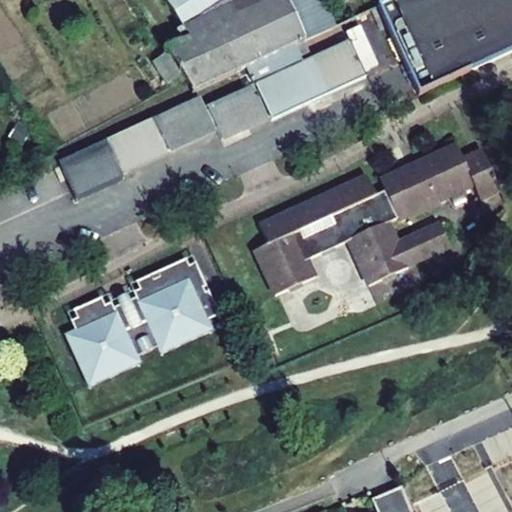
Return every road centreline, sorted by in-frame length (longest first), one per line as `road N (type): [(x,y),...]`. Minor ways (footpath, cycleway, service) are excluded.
road 1 (residential): [(0,242),(203,155),(250,146),(368,96)]
road 2 (residential): [(511,401),(341,484)]
